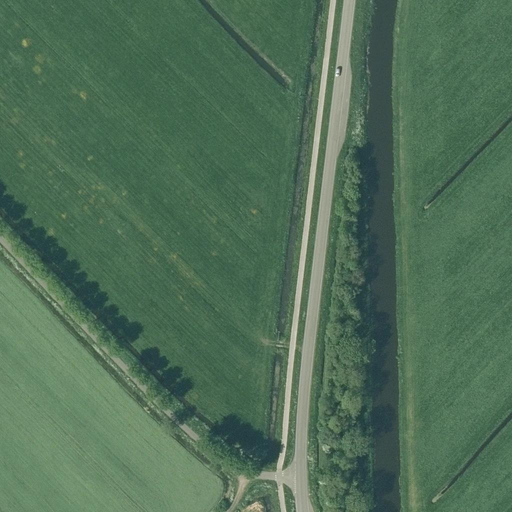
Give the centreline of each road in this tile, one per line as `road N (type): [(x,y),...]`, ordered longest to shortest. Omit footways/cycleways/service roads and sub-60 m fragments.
road 1 (secondary): [(300,477),(349,0)]
road 2 (unclassified): [(300,477),(244,472),(221,460),(0,238)]
